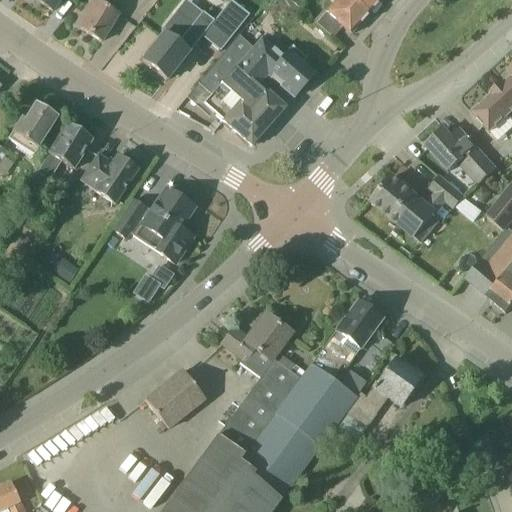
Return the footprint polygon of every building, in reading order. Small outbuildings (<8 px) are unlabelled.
[(32,0),(52,13),(60,0),(32,0)] [(110,12),(117,0),(95,0),(86,14),(88,15),(79,30),(101,43),(118,16),(110,12)] [(299,12),(285,0),(270,0),(265,6),(288,25),(299,12)] [(350,36),(369,15),(351,0),(337,0),(325,14),(323,12),(313,23),(329,38),(339,27),(350,36)] [(351,0),(369,15),(382,0),(351,0)] [(188,53),(211,25),(200,16),(176,45),(164,35),(141,64),(165,83),(188,53)] [(301,66),(306,61),(292,49),(287,55),(265,35),(252,50),(253,51),(249,55),(267,70),(264,73),(268,76),(267,77),(293,100),(313,77),(301,66)] [(253,51),(252,50),(238,38),(197,86),(210,97),(202,106),(250,149),(269,128),(267,126),(281,110),(257,89),(267,77),(268,76),(264,73),(267,70),(249,55),(253,51)] [(511,67),(511,70),(508,73),(511,77),(511,79),(503,88),(501,86),(491,94),(493,96),(472,115),(490,135),(507,119),(511,123),(511,67)] [(30,161),(56,121),(54,119),(55,117),(46,112),(45,114),(34,107),(24,122),(21,120),(7,142),(17,148),(16,151),(30,161)] [(72,172),(91,143),(88,141),(88,137),(81,133),(78,135),(66,127),(36,176),(48,183),(60,165),(72,172)] [(496,171),(460,131),(460,130),(451,138),(445,131),(425,148),(449,174),(457,167),(476,189),(496,171)] [(0,150),(0,180),(2,182),(13,166),(5,161),(8,156),(0,150)] [(113,208),(126,189),(137,173),(116,159),(111,166),(97,157),(79,183),(93,193),(92,194),(113,208)] [(436,195),(426,207),(392,179),(371,203),(420,245),(441,220),(436,216),(445,205),(454,213),(464,200),(440,179),(430,190),(436,195)] [(508,230),(511,224),(511,187),(485,220),(498,231),(489,241),(495,245),(508,230)] [(473,197),(482,205),(491,196),(481,188),(473,197)] [(179,231),(193,210),(165,191),(150,215),(133,204),(112,232),(126,242),(130,237),(174,266),(192,240),(179,231)] [(511,233),(508,230),(495,245),(465,281),(487,299),(486,299),(506,316),(511,307),(511,233)] [(68,265),(59,279),(69,285),(78,272),(68,265)] [(172,278),(157,268),(149,280),(163,290),(172,278)] [(358,353),(360,351),(381,321),(357,303),(334,335),(311,366),(332,381),(341,368),(346,371),(355,358),(342,349),(345,344),(358,353)] [(271,361),(278,352),(290,335),(266,318),(256,332),(255,331),(248,341),(233,330),(221,347),(242,362),(239,366),(257,379),(271,361)] [(292,366),(292,367),(282,360),(277,366),(273,362),(162,511),(274,511),(275,511),(281,503),(280,502),(318,450),(319,450),(344,415),(355,400),(345,393),(331,383),(332,381),(311,366),(305,375),(292,366)] [(388,400),(401,410),(421,382),(406,371),(406,365),(400,361),(395,363),(393,362),(365,400),(359,396),(356,401),(355,400),(344,415),(365,431),(388,400)] [(204,402),(186,379),(182,373),(144,403),(166,431),(204,402)] [(356,378),(345,393),(355,400),(366,385),(356,378)] [(20,506),(18,504),(10,486),(0,490),(0,511),(2,511),(5,511),(23,511),(21,506),(20,506)] [(386,511),(367,497),(356,511),(386,511)]
